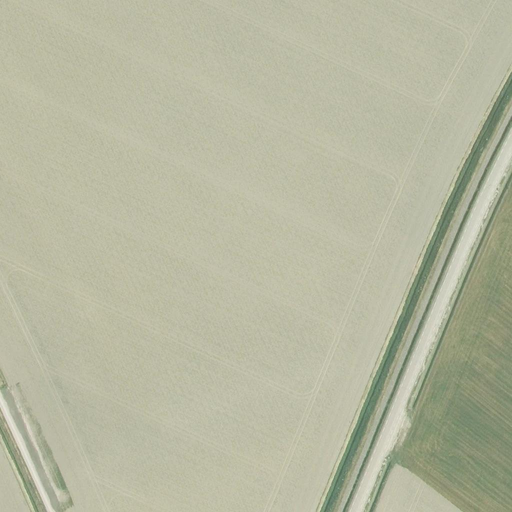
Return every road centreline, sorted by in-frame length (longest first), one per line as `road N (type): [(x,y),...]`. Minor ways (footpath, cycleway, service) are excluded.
road 1 (tertiary): [(354,511),(511,139)]
road 2 (unclassified): [(49,511),(0,402)]
